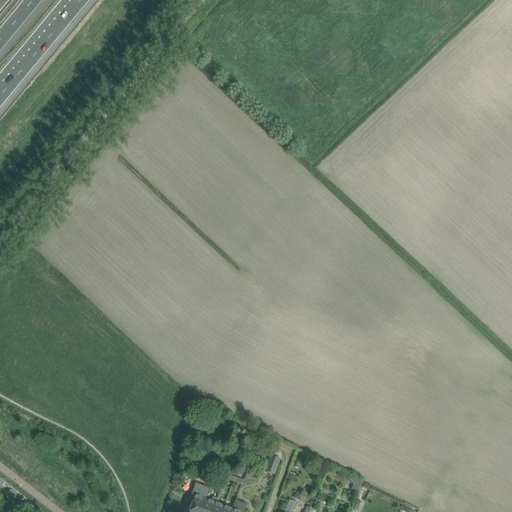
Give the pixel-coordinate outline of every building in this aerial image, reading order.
[(270,455),(264,470),(273,474),(279,459),(270,455)] [(197,480),(200,481),(199,485),(211,489),(212,485),(201,480),(204,472),(194,469),(190,479),(197,481),(197,480)] [(218,470),(216,475),(224,479),(226,473),(218,470)] [(226,473),(224,479),(232,482),(234,477),(226,473)] [(234,477),(232,482),(240,485),(242,480),(234,477)] [(196,491),(188,511),(200,511),(206,499),(207,495),(196,491)] [(206,499),(200,511),(212,511),(216,503),(217,499),(212,497),(211,501),(206,499)] [(262,508),(265,500),(256,497),(253,504),(262,508)] [(232,509),(230,511),(244,511),(247,504),(235,500),(232,509)] [(292,511),(296,502),(289,500),(284,511),(292,511)] [(216,503),(212,511),(221,511),(224,506),(216,503)] [(405,503),(402,510),(406,511),(413,511),(415,507),(405,503)]
